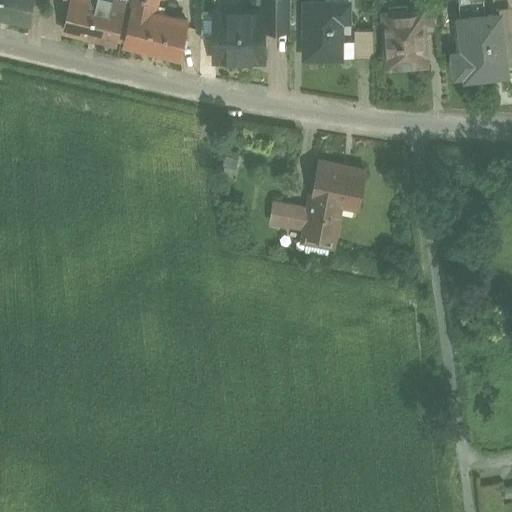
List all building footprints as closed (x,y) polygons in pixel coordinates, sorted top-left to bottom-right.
[(0,0),(0,17),(30,24),(33,0),(0,0)] [(126,6),(99,0),(70,0),(63,31),(117,44),(126,6)] [(165,0),(130,0),(129,8),(133,10),(133,8),(156,14),(159,0),(162,0),(165,0)] [(290,0),(263,0),(263,12),(264,12),(264,31),(290,31),(290,0)] [(484,0),(458,0),(461,17),(486,15),(484,0)] [(349,3),(305,3),(305,58),(341,58),(341,21),(349,21),(349,3)] [(436,5),(421,6),(421,12),(423,32),(424,32),(438,31),(436,5)] [(156,14),(133,8),(133,10),(124,45),(180,59),(188,21),(156,14)] [(263,12),(220,12),(220,30),(214,36),(214,60),(242,60),(245,57),(264,57),(264,31),(264,12),(263,12)] [(421,12),(384,14),(387,60),(403,60),(404,65),(426,64),(424,32),(423,32),(421,12)] [(486,15),(461,17),(461,19),(465,19),(467,35),(455,36),(457,51),(455,52),(457,72),(467,70),(467,74),(506,70),(499,13),(486,15)] [(373,30),(354,30),(354,58),(375,58),(373,30)] [(366,169),(320,160),(313,195),(312,195),(310,206),(306,226),(304,238),(333,243),(340,202),(359,206),(366,169)] [(289,202),(274,199),(271,219),(285,222),(289,202)] [(310,206),(289,202),(285,222),(306,226),(310,206)]
